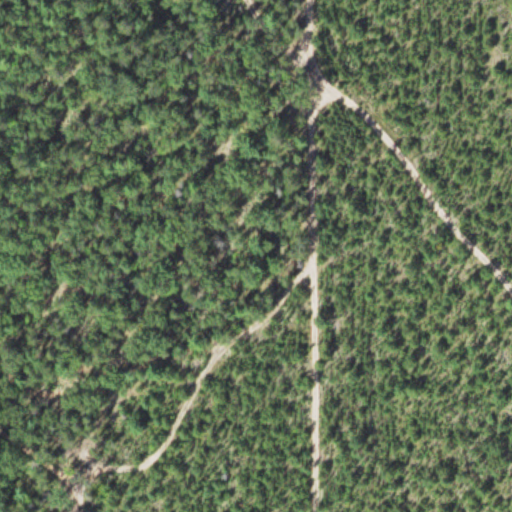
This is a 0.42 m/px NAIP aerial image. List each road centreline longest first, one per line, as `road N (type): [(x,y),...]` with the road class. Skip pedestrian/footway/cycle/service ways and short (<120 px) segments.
road 1 (track): [(311,511),(305,59)]
road 2 (track): [(308,276),(223,342),(142,466),(101,469),(75,485),(0,424)]
road 3 (track): [(511,285),(439,217),(377,130),(305,59)]
